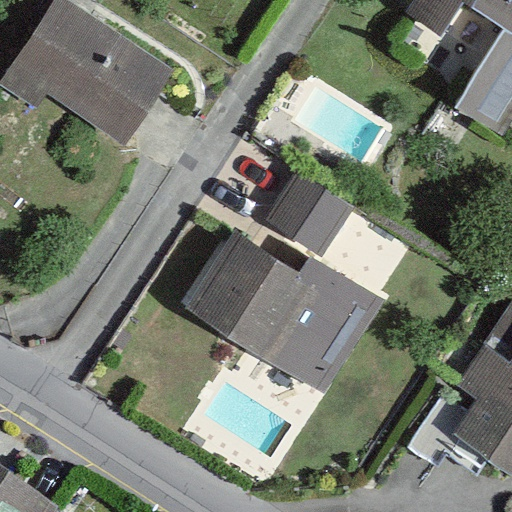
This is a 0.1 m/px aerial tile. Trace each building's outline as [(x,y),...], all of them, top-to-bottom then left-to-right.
[(165,61),(69,0),(32,0),(0,50),(0,75),(110,146),(165,61)] [(511,121),(511,0),(397,0),(394,5),(430,30),(450,0),(460,0),(490,20),(440,96),(501,137),(511,121)] [(304,175),(275,221),(327,254),(356,208),(304,175)] [(188,309),(332,386),(384,289),(314,251),(308,262),(234,222),(188,309)] [(511,309),(432,434),(511,485),(511,309)] [(62,511),(0,475),(0,511),(62,511)]
